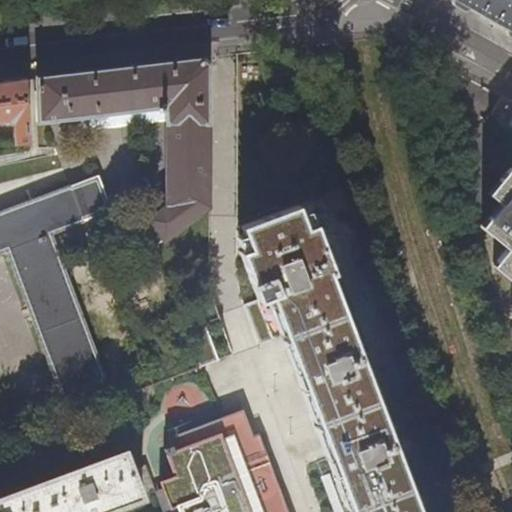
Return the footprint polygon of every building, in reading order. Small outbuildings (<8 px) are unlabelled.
[(511,0),(452,0),(484,18),(511,33),(511,0)] [(142,244),(153,246),(153,245),(208,204),(209,74),(209,62),(201,57),(94,70),(85,71),(37,77),(38,119),(165,104),(167,119),(167,203),(130,232),(142,244)] [(0,118),(7,118),(12,121),(13,141),(28,140),(25,77),(0,80),(0,118)] [(511,136),(511,102),(500,96),(489,113),(511,136)] [(511,171),(507,167),(487,191),(498,202),(479,225),(503,246),(489,263),(511,283),(511,303),(508,308),(511,317),(511,171)] [(0,255),(10,251),(70,410),(114,394),(53,235),(86,222),(114,212),(102,177),(73,187),(0,214),(0,255)] [(417,511),(329,273),(333,271),(316,223),(306,226),(298,204),(242,225),(249,247),(241,250),(259,298),(269,295),(273,304),(297,369),(294,370),(299,386),(303,385),(312,409),(318,426),(330,457),(326,459),(331,473),(335,472),(349,511),(417,511)] [(204,365),(214,392),(236,384),(226,358),(220,360),(210,335),(206,337),(215,361),(204,365)] [(248,511),(234,473),(267,460),(257,433),(250,435),(241,410),(167,437),(170,446),(163,448),(183,501),(176,504),(178,511),(248,511)] [(0,511),(100,511),(139,498),(122,451),(0,497),(0,511)]
